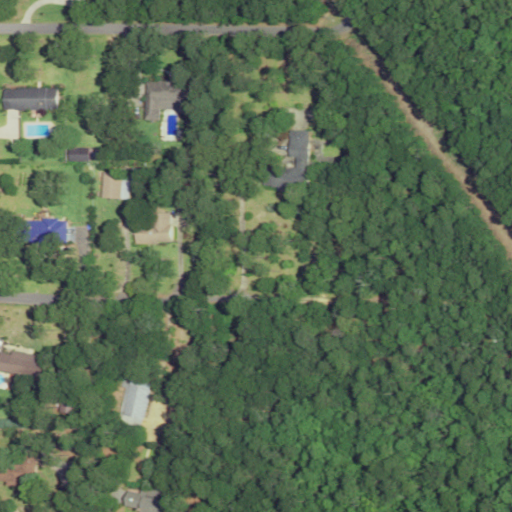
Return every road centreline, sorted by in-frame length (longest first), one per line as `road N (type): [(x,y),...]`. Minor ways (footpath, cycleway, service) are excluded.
road 1 (residential): [(0,32),(311,32),(334,23),(342,0)]
road 2 (residential): [(0,296),(233,300)]
